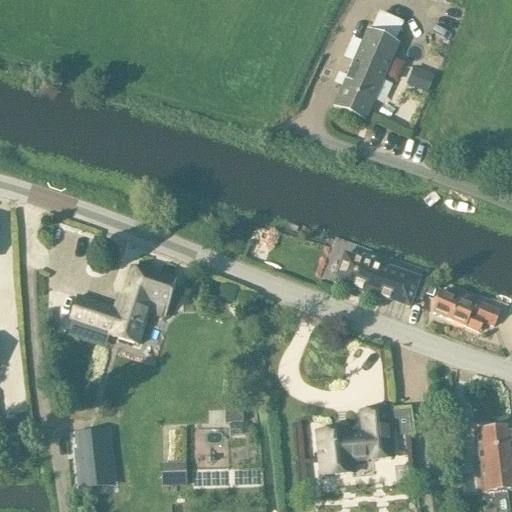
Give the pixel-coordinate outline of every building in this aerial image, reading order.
[(389,17),(380,38),(382,39),(394,44),(403,23),(389,17)] [(366,32),(333,107),(365,121),(398,46),(394,44),(382,39),(380,38),(369,33),(366,32)] [(443,61),(448,49),(434,42),(429,55),(443,61)] [(425,72),(417,89),(427,93),(434,76),(425,72)] [(418,283),(419,280),(390,269),(389,272),(375,266),(376,264),(374,260),(365,257),(361,258),(360,261),(344,255),(334,284),(380,301),(381,297),(408,306),(407,308),(409,309),(413,298),(421,301),(427,286),(418,283)] [(77,297),(69,323),(110,336),(110,338),(137,347),(148,313),(164,318),(175,284),(130,270),(118,310),(88,300),(77,297)] [(319,281),(316,288),(328,293),(331,285),(319,281)] [(427,288),(425,294),(433,297),(435,290),(427,288)] [(493,328),(499,313),(477,304),(478,303),(451,292),(449,296),(441,293),(432,314),(479,334),(483,324),(493,328)] [(183,304),(183,315),(193,315),(193,304),(183,304)] [(130,435),(130,386),(101,386),(101,435),(130,435)] [(407,409),(395,410),(397,436),(410,435),(407,409)] [(366,462),(390,459),(386,411),(362,413),(364,435),(338,437),(338,432),(317,434),(321,477),(352,474),(351,462),(366,460),(366,462)] [(483,495),(511,492),(511,450),(509,429),(476,433),(483,495)] [(85,439),(73,446),(78,454),(90,448),(85,439)] [(185,473),(160,474),(160,487),(185,487),(185,473)]
